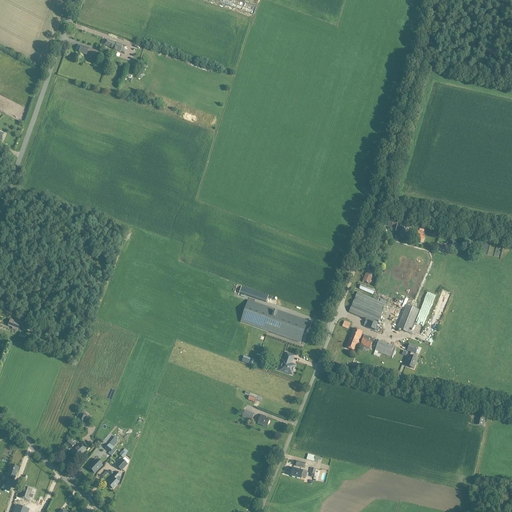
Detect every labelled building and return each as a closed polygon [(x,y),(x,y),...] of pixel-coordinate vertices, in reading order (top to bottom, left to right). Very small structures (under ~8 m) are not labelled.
[(123,45),(116,42),(116,43),(107,39),(104,45),(113,49),(113,50),(120,52),(121,51),(124,52),(126,47),(123,45)] [(99,53),(89,49),(88,50),(81,47),(79,53),(86,55),(87,53),(97,56),(98,56),(99,53)] [(104,54),(99,53),(98,56),(97,56),(97,57),(109,61),(111,56),(109,56),(110,54),(104,52),(104,54)] [(87,71),(86,71),(84,75),(92,77),(94,73),(95,73),(97,65),(93,63),(92,63),(92,62),(87,60),(85,66),(88,67),(87,71)] [(389,221),(388,224),(396,226),(396,227),(395,227),(393,231),(398,233),(400,222),(396,221),(396,222),(389,221)] [(422,234),(418,233),(416,239),(422,242),(424,238),(421,237),(422,234)] [(453,241),(452,244),(451,248),(460,251),(461,247),(455,245),(456,242),(453,241)] [(379,268),(371,262),(368,265),(373,268),(371,270),(375,272),(376,271),(377,271),(379,268)] [(369,273),(366,272),(362,281),(369,284),(373,275),(374,275),(375,273),(370,271),(369,273)] [(359,289),(373,295),(375,290),(361,284),(359,289)] [(250,289),(249,294),(274,301),(275,296),(250,289)] [(375,331),(377,325),(386,305),(357,293),(349,312),(366,320),(364,326),(375,331)] [(308,321),(249,301),(241,322),(301,343),(308,321)] [(410,334),(419,310),(406,305),(397,329),(410,334)] [(8,326),(13,328),(17,330),(20,323),(10,320),(8,326)] [(363,333),(353,329),(346,348),(355,351),(356,348),(358,349),(360,344),(358,343),(363,333)] [(374,339),(364,335),(360,345),(367,348),(367,349),(369,350),(374,339)] [(377,338),(374,349),(390,353),(392,342),(377,338)] [(418,359),(414,357),(417,348),(410,345),(407,351),(411,352),(410,356),(405,366),(414,369),(418,359)] [(286,353),(284,362),(283,361),(282,364),(283,365),(280,371),(287,373),(287,372),(292,374),(295,365),(290,364),(290,363),(290,362),(292,362),(294,356),(286,353)] [(265,370),(267,363),(261,361),(259,368),(265,370)] [(84,425),(87,415),(84,414),(86,411),(82,409),(81,412),(80,412),(76,422),(84,425)] [(242,418),(252,422),(255,414),(245,410),(242,418)] [(486,416),(480,415),(477,425),(484,427),(486,416)] [(264,417),(261,416),(258,424),(267,427),(270,420),(264,418),(264,417)] [(65,444),(70,450),(75,446),(69,440),(65,444)] [(105,449),(110,453),(115,447),(109,443),(105,449)] [(78,458),(85,451),(79,445),(72,452),(78,458)] [(121,471),(127,465),(122,459),(115,466),(121,471)] [(88,468),(94,474),(102,466),(96,460),(88,468)] [(7,476),(14,478),(18,468),(11,465),(7,476)] [(302,477),(306,478),(308,471),(302,470),(302,471),(293,468),(291,476),(301,479),(302,477)] [(117,473),(112,478),(110,480),(111,482),(108,485),(113,489),(118,484),(117,483),(121,479),(119,477),(120,475),(117,473)] [(9,492),(13,481),(8,479),(4,490),(9,492)] [(20,492),(21,492),(19,498),(28,501),(32,490),(23,487),(22,487),(20,492)] [(34,503),(31,511),(38,511),(41,505),(34,503)]
